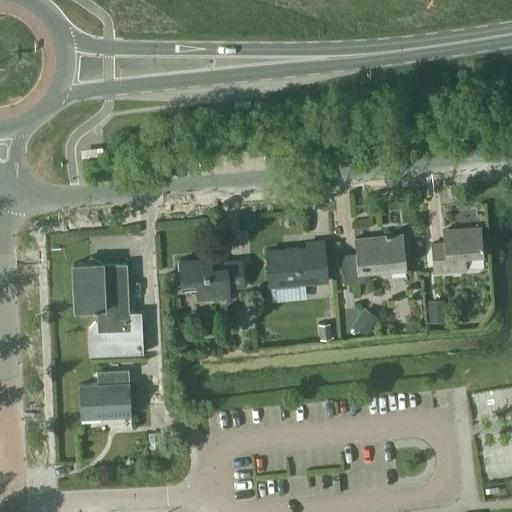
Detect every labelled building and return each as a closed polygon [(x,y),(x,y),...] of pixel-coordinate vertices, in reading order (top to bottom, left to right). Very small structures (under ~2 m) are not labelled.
[(483,254),(480,226),(442,229),(443,242),(430,243),(433,271),(466,268),(465,256),(483,254)] [(406,269),(403,233),(390,234),(390,233),(385,233),(385,234),(354,237),(355,252),(341,253),(344,283),(371,281),(370,273),(406,269)] [(327,279),(323,240),(306,242),(306,246),(265,250),(269,284),(327,279)] [(489,268),(488,256),(472,257),(472,269),(489,268)] [(177,260),(180,289),(196,288),(196,299),(230,296),(229,288),(244,287),(242,259),(211,262),(211,257),(177,260)] [(102,261),(73,263),(75,309),(93,308),(93,310),(96,309),(97,320),(94,320),(87,329),(88,355),(142,352),(141,311),(129,311),(126,262),(102,264),(102,261)] [(445,320),(443,299),(427,300),(429,321),(445,320)] [(239,309),(241,327),(254,326),(252,308),(239,309)] [(363,308),(352,324),(365,333),(376,316),(363,308)] [(329,322),(318,323),(320,338),(330,337),(329,322)] [(78,384),(80,418),(119,416),(130,415),(128,369),(96,370),(97,383),(78,384)]
